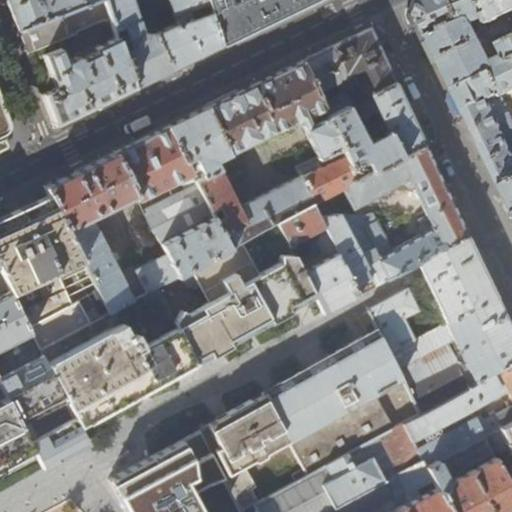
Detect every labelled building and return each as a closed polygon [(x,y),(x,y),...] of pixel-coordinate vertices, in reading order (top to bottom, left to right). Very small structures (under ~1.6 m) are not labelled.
[(5,0),(17,30),(80,5),(77,0),(5,0)] [(100,0),(93,0),(80,5),(17,30),(34,75),(48,113),(53,125),(74,115),(115,95),(131,87),(119,65),(122,63),(113,36),(91,47),(92,49),(86,48),(72,54),(73,56),(62,61),(54,41),(72,34),(74,36),(108,23),(100,0)] [(166,0),(174,23),(152,33),(139,32),(131,6),(145,1),(146,3),(155,0),(100,0),(108,23),(111,30),(121,27),(123,33),(113,36),(122,63),(119,65),(131,87),(174,66),(220,44),(209,12),(198,15),(195,5),(205,2),(204,0),(166,0)] [(204,0),(205,2),(209,12),(220,44),(282,14),(310,0),(204,0)] [(511,0),(428,0),(421,3),(417,17),(431,47),(461,107),(492,172),(501,189),(511,183),(511,0)] [(333,45),(300,61),(315,92),(332,84),(338,95),(320,104),(326,116),(394,82),(382,58),(368,28),(333,45)] [(315,92),(300,61),(271,75),(197,111),(165,127),(208,210),(215,206),(217,209),(209,213),(227,246),(239,239),(274,221),(312,201),(299,175),(236,206),(213,161),(298,119),(316,158),(340,146),(326,116),(320,104),(315,92)] [(409,114),(394,82),(326,116),(340,146),(350,169),(365,161),(370,171),(423,143),(409,114)] [(0,135),(4,134),(8,122),(2,105),(0,99),(0,135)] [(165,127),(140,138),(81,167),(44,185),(49,195),(80,256),(108,311),(153,286),(189,267),(227,246),(209,213),(208,210),(165,127)] [(323,228),(317,231),(315,240),(323,258),(300,271),(314,299),(322,313),(347,300),(407,268),(416,263),(466,236),(443,186),(423,143),(370,171),(360,176),(355,179),(352,172),(350,169),(340,146),(316,158),(296,168),(299,175),(312,201),(274,221),(289,249),(295,246),(292,240),(321,224),(323,228)] [(357,169),(352,172),(355,179),(360,176),(357,169)] [(511,183),(501,189),(511,211),(511,183)] [(14,211),(0,217),(0,276),(76,427),(136,395),(194,364),(171,320),(153,286),(108,311),(90,322),(77,299),(71,302),(55,267),(80,256),(49,195),(48,196),(14,211)] [(421,272),(441,315),(434,318),(433,316),(416,325),(421,335),(444,322),(494,295),(483,271),(471,245),(466,236),(416,263),(421,272)] [(300,271),(291,255),(257,273),(239,239),(227,246),(189,267),(207,301),(171,320),(194,364),(247,335),(314,299),(300,271)] [(76,427),(0,276),(0,385),(5,396),(33,451),(42,467),(84,444),(76,427)] [(394,295),(367,310),(376,329),(388,352),(411,340),(400,318),(415,309),(412,304),(416,301),(413,295),(408,297),(404,289),(394,295)] [(511,331),(509,326),(494,295),(444,322),(469,374),(462,377),(455,364),(406,389),(418,414),(511,362),(511,331)] [(374,392),(400,378),(388,352),(376,329),(285,379),(259,393),(260,395),(286,441),(305,476),(393,428),(374,392)] [(511,362),(418,414),(400,424),(409,441),(496,393),(506,392),(511,405),(481,421),(479,417),(475,419),(474,418),(414,449),(423,467),(511,421),(511,362)] [(263,453),(286,441),(260,395),(248,402),(247,400),(226,411),(215,417),(215,419),(197,429),(197,430),(212,461),(217,458),(225,474),(220,476),(222,480),(239,511),(253,505),(256,503),(249,490),(254,487),(242,465),(250,461),(253,462),(262,457),(263,453)] [(0,468),(30,453),(33,451),(5,396),(0,398),(0,468)] [(499,511),(511,505),(511,421),(423,467),(448,511),(499,511)] [(414,449),(409,441),(400,424),(393,428),(305,476),(256,503),(253,505),(256,511),(448,511),(423,467),(414,449)] [(212,461),(197,430),(106,479),(131,511),(198,511),(190,494),(205,486),(222,480),(220,476),(212,461)] [(0,474),(33,458),(33,451),(30,453),(0,468),(0,474)]
